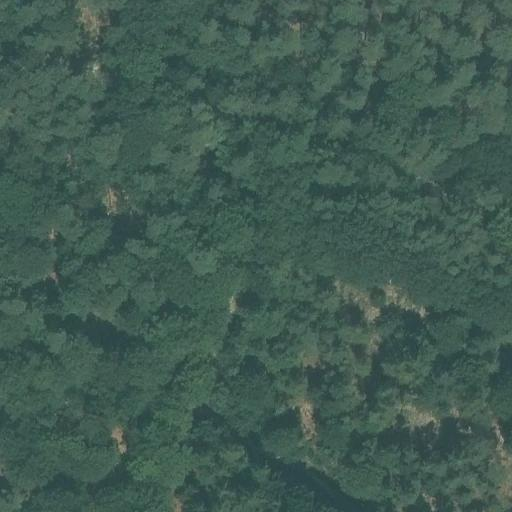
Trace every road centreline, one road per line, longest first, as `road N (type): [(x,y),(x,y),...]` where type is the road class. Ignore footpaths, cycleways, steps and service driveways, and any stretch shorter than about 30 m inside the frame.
road 1 (track): [(287,132),(264,169),(243,184),(120,511)]
road 2 (track): [(0,44),(287,132)]
road 3 (track): [(287,132),(511,211)]
road 4 (track): [(83,67),(150,126),(243,184)]
road 5 (track): [(161,394),(0,339)]
